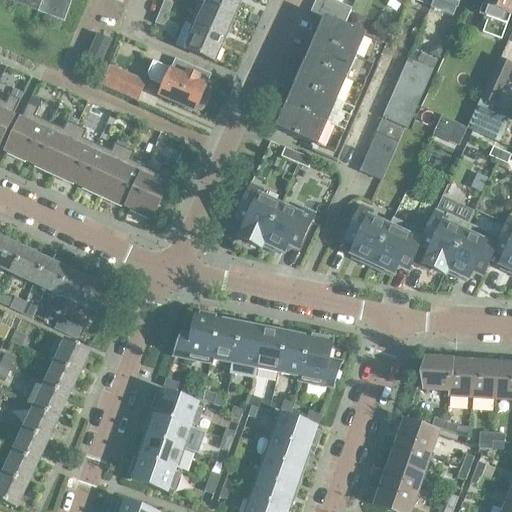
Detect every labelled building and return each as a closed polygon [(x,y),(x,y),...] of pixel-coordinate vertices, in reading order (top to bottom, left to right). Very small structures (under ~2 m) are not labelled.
[(71,0),(0,0),(64,23),(71,0)] [(241,0),(196,0),(196,1),(205,5),(234,17),(241,0)] [(325,0),(315,0),(310,13),(323,19),(343,27),(351,11),(325,0)] [(433,0),(431,7),(454,16),(457,8),(459,0),(433,0)] [(511,0),(484,0),(479,15),(488,18),(483,34),(501,41),(510,17),(510,18),(511,12),(511,0)] [(173,4),(164,1),(160,12),(168,15),(173,4)] [(224,40),(234,17),(205,5),(195,27),(224,40)] [(163,28),(168,15),(160,12),(155,24),(163,28)] [(368,92),(366,91),(376,69),(377,70),(378,69),(376,68),(385,47),(387,48),(387,47),(343,27),(323,19),(323,20),(328,22),(325,30),(321,28),(315,41),(314,41),(313,42),(318,44),(315,52),(311,50),(306,63),(304,63),(304,64),(309,66),(306,74),(302,72),(296,85),(295,85),(294,86),(299,88),(296,96),(292,94),(286,107),(285,107),(285,108),(290,110),(287,118),(283,116),(277,129),(276,129),(275,130),(314,147),(312,152),(337,163),(337,162),(336,161),(338,157),(339,158),(339,157),(338,156),(347,135),(348,136),(349,135),(348,134),(357,113),(358,114),(359,113),(357,112),(366,92),(367,93),(368,92)] [(224,40),(195,27),(185,23),(175,47),(185,51),(214,64),(224,40)] [(101,63),(109,46),(111,42),(97,36),(88,56),(101,63)] [(431,48),(427,56),(439,61),(445,48),(438,45),(431,48)] [(407,129),(411,121),(437,62),(415,52),(411,62),(408,61),(383,119),(407,129)] [(196,110),(200,112),(203,109),(204,107),(205,106),(207,103),(208,99),(209,96),(209,94),(209,92),(205,90),(206,87),(206,86),(211,75),(175,60),(170,71),(153,64),(148,76),(150,81),(163,87),(158,98),(195,114),(196,110)] [(481,99),(495,105),(511,66),(511,65),(498,60),(481,99)] [(101,85),(138,101),(146,83),(109,67),(101,85)] [(0,140),(20,101),(9,96),(5,104),(0,101),(0,140)] [(495,105),(481,99),(480,99),(468,128),(498,141),(511,112),(495,105)] [(31,163),(49,124),(35,117),(38,109),(27,104),(4,154),(7,156),(7,155),(18,160),(19,158),(31,163)] [(440,118),(430,113),(420,109),(415,122),(425,126),(434,131),(440,118)] [(404,131),(382,122),(381,121),(376,133),(398,143),(404,131)] [(53,177),(76,127),(66,122),(63,130),(49,124),(31,163),(42,168),(41,171),(51,176),(53,177)] [(79,185),(97,146),(83,139),(86,131),(76,127),(53,177),(55,178),(66,183),(67,180),(79,185)] [(461,142),(465,133),(456,129),(451,138),(461,142)] [(390,163),(398,143),(376,133),(367,154),(390,163)] [(101,199),(124,149),(114,144),(111,152),(97,146),(79,185),(90,190),(89,193),(99,198),(101,199)] [(498,161),(502,152),(493,148),(488,157),(498,161)] [(126,207),(145,168),(131,161),(134,154),(124,149),(101,199),(103,200),(114,205),(115,202),(126,207)] [(294,164),(298,154),(284,149),(280,158),(294,164)] [(511,156),(502,152),(498,161),(507,165),(511,156)] [(308,170),(312,160),(298,154),(294,164),(308,170)] [(390,163),(367,154),(359,173),(361,173),(361,172),(371,177),(371,178),(373,179),(374,178),(380,181),(380,182),(381,182),(390,163)] [(150,222),(173,171),(162,166),(159,174),(145,168),(126,207),(138,212),(137,215),(148,220),(148,221),(150,222)] [(259,249),(279,207),(260,198),(262,192),(251,186),(250,186),(234,220),(245,225),(238,239),(259,249)] [(299,216),(279,207),(259,249),(260,250),(261,248),(273,253),(274,250),(283,254),(288,245),(299,250),(314,216),(301,210),(299,216)] [(370,269),(393,220),(392,219),(388,228),(370,219),(372,213),(359,207),(344,241),(354,246),(350,256),(359,260),(358,263),(370,269)] [(445,274),(467,225),(446,215),(444,218),(434,213),(428,225),(423,237),(424,238),(420,247),(429,251),(422,266),(444,276),(445,274)] [(511,276),(511,219),(509,218),(497,242),(498,243),(494,252),(504,257),(499,266),(508,271),(507,274),(511,276)] [(408,271),(420,247),(424,238),(423,237),(413,233),(415,230),(393,220),(370,269),(382,274),(384,271),(393,276),(397,266),(408,271)] [(483,277),(494,252),(498,243),(497,242),(488,238),(489,235),(467,225),(445,274),(457,280),(458,277),(468,281),(472,272),(483,277)] [(0,269),(11,275),(23,251),(0,240),(0,269)] [(34,285),(45,261),(23,251),(11,275),(34,285)] [(56,295),(67,272),(45,261),(34,285),(56,295)] [(79,306),(90,282),(67,272),(56,295),(79,306)] [(115,294),(90,282),(79,306),(104,318),(115,294)] [(21,313),(25,304),(13,299),(9,308),(21,313)] [(21,313),(32,318),(36,309),(25,304),(21,313)] [(209,364),(218,322),(209,320),(209,317),(195,314),(191,334),(182,332),(174,357),(209,364)] [(66,334),(70,324),(58,319),(54,329),(66,334)] [(231,375),(240,326),(218,322),(209,364),(210,364),(211,361),(232,365),(230,375),(231,375)] [(0,338),(4,340),(9,328),(0,324),(0,338)] [(66,334),(77,339),(82,329),(70,324),(66,334)] [(253,379),(262,331),(240,326),(231,375),(253,379)] [(16,331),(10,343),(20,348),(25,336),(16,331)] [(277,374),(285,335),(262,331),(253,379),(254,380),(256,370),(277,374)] [(299,382),(307,339),(285,335),(277,374),(299,379),(298,382),(299,382)] [(316,341),(307,339),(299,382),(332,388),(341,364),(327,361),(331,341),(317,338),(316,341)] [(65,341),(55,364),(78,375),(89,352),(65,341)] [(15,358),(6,354),(0,365),(9,370),(15,358)] [(451,363),(452,363),(452,358),(429,356),(428,356),(421,376),(424,391),(425,391),(448,393),(449,393),(451,363)] [(474,364),(452,363),(451,363),(449,393),(448,393),(448,398),(471,399),(474,364)] [(68,397),(78,375),(55,364),(44,386),(68,397)] [(494,401),(496,366),(474,364),(471,399),(494,401)] [(0,365),(0,379),(4,381),(9,370),(0,365)] [(511,401),(511,366),(496,366),(494,401),(511,401)] [(176,392),(179,385),(166,380),(163,388),(176,392)] [(58,420),(68,397),(44,386),(34,408),(58,420)] [(194,430),(201,408),(158,392),(153,406),(156,407),(153,416),(194,430)] [(213,405),(222,408),(226,399),(216,396),(213,405)] [(258,409),(268,413),(271,403),(261,400),(258,409)] [(280,411),(290,414),(294,405),(284,401),(280,411)] [(47,442),(58,420),(34,408),(23,431),(47,442)] [(230,417),(239,421),(243,412),(233,408),(230,417)] [(257,420),(260,411),(251,408),(248,417),(257,420)] [(319,425),(322,417),(309,412),(306,420),(319,425)] [(193,431),(194,430),(153,416),(146,437),(183,450),(190,430),(193,431)] [(279,417),(272,438),(309,451),(313,442),(315,443),(320,431),(279,417)] [(443,431),(446,423),(434,419),(432,426),(443,431)] [(429,456),(437,435),(404,423),(396,445),(429,456)] [(458,428),(446,423),(443,431),(455,435),(458,428)] [(235,434),(226,430),(222,440),(232,443),(235,434)] [(37,464),(47,442),(23,431),(13,453),(37,464)] [(492,435),(479,434),(479,442),(492,442),(492,435)] [(505,435),(492,435),(492,442),(504,443),(505,435)] [(176,471),(183,450),(146,437),(138,459),(179,473),(179,472),(176,471)] [(302,472),(309,451),(272,438),(265,458),(302,472)] [(249,443),(240,439),(236,449),(246,452),(249,443)] [(228,453),(232,443),(222,440),(219,449),(228,453)] [(492,442),(479,442),(478,450),(491,451),(492,442)] [(422,477),(429,456),(396,445),(389,465),(422,477)] [(242,461),(246,452),(236,449),(233,458),(242,461)] [(26,487),(37,464),(13,453),(2,475),(26,487)] [(466,456),(462,468),(469,470),(473,459),(466,456)] [(295,492),(302,472),(265,458),(257,479),(295,492)] [(171,495),(179,473),(138,459),(135,468),(132,467),(127,480),(171,495)] [(485,466),(478,463),(474,475),(481,478),(485,466)] [(415,497),(422,477),(389,465),(382,485),(415,497)] [(464,482),(469,470),(462,468),(457,479),(464,482)] [(217,486),(220,477),(211,473),(207,483),(217,486)] [(0,502),(16,510),(26,487),(2,475),(0,480),(0,502)] [(476,489),(481,478),(474,475),(469,486),(476,489)] [(286,511),(288,511),(295,492),(257,479),(250,499),(286,511)] [(235,483),(225,480),(222,489),(231,493),(235,483)] [(213,496),(217,486),(207,483),(204,492),(213,496)] [(389,511),(409,511),(415,497),(382,485),(375,507),(389,511)] [(228,502),(231,493),(222,489),(219,499),(228,502)] [(453,511),(458,499),(451,496),(446,508),(453,511)] [(286,511),(250,499),(245,511),(286,511)] [(145,511),(119,503),(116,511),(145,511)]
